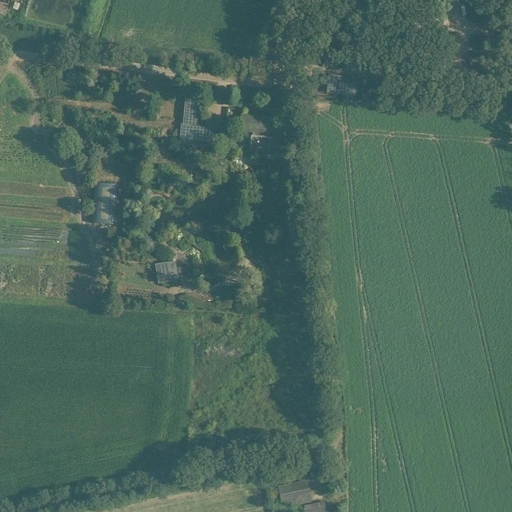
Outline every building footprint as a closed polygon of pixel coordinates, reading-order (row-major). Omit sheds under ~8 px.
[(357,83),(339,81),(338,95),(356,97),(357,83)] [(179,143),(183,143),(208,146),(216,146),(216,140),(224,140),(225,128),(197,125),(200,99),(185,98),(183,124),(181,124),(179,143)] [(242,116),(240,131),(254,132),(253,136),(272,138),(271,149),(281,150),(283,125),(270,124),(270,119),(260,118),(260,119),(256,119),(256,117),(242,116)] [(96,184),(93,224),(115,225),(118,185),(96,184)] [(169,263),(155,265),(159,284),(172,282),(169,263)] [(307,482),(279,488),(282,503),(291,502),(292,506),(311,502),(307,482)] [(326,511),(325,502),(303,506),(304,511),(326,511)]
